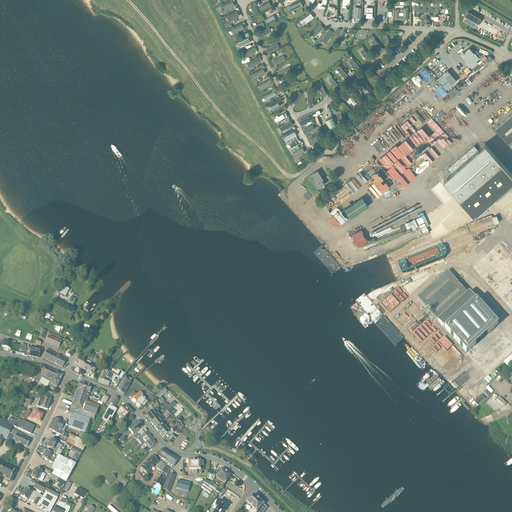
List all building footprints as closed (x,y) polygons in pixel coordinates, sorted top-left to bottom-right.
[(232,0),(231,0),(220,6),(222,11),(235,4),(232,0)] [(316,7),(319,9),(320,7),(324,8),(327,0),(322,0),(322,1),(321,4),(319,2),(316,7)] [(301,1),(288,6),(290,11),(303,6),(301,1)] [(270,2),(259,7),(261,11),(271,6),(270,2)] [(255,3),(250,5),(255,16),(259,14),(255,3)] [(329,5),(325,15),(330,17),(332,12),(334,12),(335,8),(329,5)] [(415,6),(414,16),(418,16),(418,18),(420,19),(421,19),(421,23),(431,23),(431,19),(433,19),(433,20),(438,21),(438,7),(415,6)] [(394,20),(407,20),(408,8),(403,8),(403,16),(399,15),(399,10),(395,10),(394,20)] [(237,11),(227,16),(229,21),(239,15),(237,11)] [(468,11),(463,20),(476,27),(481,18),(468,11)] [(311,13),(300,21),(303,25),(314,17),(311,13)] [(263,22),(253,26),(254,30),(265,26),(263,22)] [(242,24),(231,29),(233,33),(244,28),(242,24)] [(321,24),(311,33),(314,37),(324,28),(321,24)] [(270,28),(258,33),(260,37),(271,32),(270,28)] [(329,29),(321,40),(325,43),(333,32),(329,29)] [(342,30),(336,41),(340,43),(346,32),(342,30)] [(249,37),(238,43),(240,47),(250,42),(249,37)] [(374,39),(371,42),(379,51),(382,48),(374,39)] [(277,43),(266,49),(268,53),(279,47),(277,43)] [(253,48),(242,54),(245,58),(256,53),(253,48)] [(363,48),(360,51),(368,61),(371,58),(363,48)] [(464,52),(464,51),(463,52),(468,58),(465,61),(471,68),(478,63),(475,60),(478,58),(474,53),(474,54),(469,48),(464,52)] [(283,55),(272,61),(274,65),(285,59),(283,55)] [(258,58),(247,63),(249,67),(260,62),(258,58)] [(352,59),(349,62),(357,71),(360,68),(352,59)] [(289,68),(278,73),(280,77),(291,72),(289,68)] [(341,68),(338,71),(346,81),(349,78),(341,68)] [(263,69),(253,74),(255,79),(265,73),(263,69)] [(449,70),(439,80),(449,90),(459,81),(449,70)] [(331,77),(328,80),(336,89),(339,87),(331,77)] [(295,79),(283,84),(285,88),(296,83),(295,79)] [(269,80),(259,85),(261,90),(271,84),(269,80)] [(365,82),(359,87),(367,96),(373,91),(365,82)] [(321,84),(317,86),(323,97),(326,95),(321,84)] [(274,90),(264,96),(266,100),(276,94),(274,90)] [(298,91),(292,101),(296,104),(302,93),(298,91)] [(354,93),(348,98),(356,107),(362,103),(354,93)] [(511,112),(495,128),(508,143),(511,139),(511,112)] [(283,114),(274,118),(276,122),(285,117),(283,114)] [(309,116),(298,121),(300,126),(311,120),(309,116)] [(332,117),(325,120),(331,132),(338,128),(332,117)] [(291,121),(280,127),(282,131),(293,125),(291,121)] [(405,124),(389,136),(397,147),(388,154),(401,170),(411,162),(405,155),(430,136),(422,126),(412,133),(405,124)] [(313,125),(302,130),(304,134),(315,129),(313,125)] [(294,131),(284,137),(286,141),(296,135),(294,131)] [(318,135),(308,140),(310,145),(320,139),(318,135)] [(434,161),(446,150),(436,139),(424,151),(434,161)] [(290,149),(300,144),(298,140),(289,145),(290,149)] [(443,180),(460,199),(502,162),(485,143),(477,149),(474,146),(447,169),(451,173),(443,180)] [(302,148),(291,154),(294,158),(304,152),(302,148)] [(422,153),(404,170),(412,179),(430,163),(422,153)] [(511,189),(511,174),(502,162),(460,199),(474,216),(494,199),(497,203),(511,189)] [(358,174),(350,179),(357,189),(365,184),(374,198),(389,187),(384,180),(384,181),(376,170),(370,174),(373,178),(370,180),(371,182),(366,185),(358,174)] [(323,180),(321,177),(317,171),(311,175),(315,181),(313,182),(317,189),(324,184),(322,181),(323,180)] [(312,195),(302,204),(323,231),(334,223),(312,195)] [(351,218),(369,206),(362,197),(344,209),(351,218)] [(484,230),(495,226),(490,215),(478,221),(479,224),(481,223),(484,230)] [(416,218),(418,224),(424,222),(422,216),(416,218)] [(367,241),(361,230),(353,235),(358,246),(367,241)] [(445,328),(466,353),(498,324),(477,300),(470,292),(468,293),(450,274),(452,272),(450,270),(448,272),(448,271),(443,276),(441,274),(437,278),(439,279),(417,298),(438,321),(445,328)] [(63,287),(59,294),(64,297),(68,290),(63,287)] [(383,301),(391,311),(401,302),(393,293),(383,301)] [(68,299),(66,303),(68,303),(67,303),(73,306),(76,299),(71,297),(69,300),(68,299)] [(406,310),(410,314),(414,310),(417,307),(413,303),(406,310)] [(439,340),(443,336),(430,321),(429,320),(426,318),(422,322),(420,327),(420,328),(418,333),(416,334),(416,336),(418,339),(423,341),(429,349),(436,343),(443,351),(445,352),(452,345),(450,344),(448,343),(447,345),(445,344),(442,341),(439,340)] [(61,341),(48,336),(45,343),(58,349),(61,341)] [(39,358),(40,353),(41,349),(36,348),(35,350),(29,348),(28,351),(30,352),(29,356),(39,358)] [(53,363),(56,355),(54,354),(55,353),(47,349),(45,353),(43,358),(53,363)] [(53,363),(63,367),(65,363),(66,360),(56,355),(53,363)] [(93,375),(95,370),(97,367),(87,362),(87,361),(81,359),(78,365),(84,368),(83,370),(93,375)] [(45,367),(40,377),(38,382),(48,387),(50,384),(51,385),(50,386),(50,388),(53,390),(55,387),(56,388),(63,375),(45,367)] [(101,375),(98,382),(102,384),(105,377),(109,371),(108,371),(109,369),(104,367),(101,375)] [(108,386),(110,382),(111,380),(113,382),(118,384),(121,379),(109,371),(105,377),(102,384),(108,386)] [(120,385),(117,389),(120,391),(121,391),(122,388),(126,390),(126,391),(128,388),(131,383),(130,383),(131,382),(127,379),(125,378),(124,379),(122,382),(121,383),(120,385)] [(80,383),(75,397),(84,401),(83,402),(86,403),(87,402),(92,387),(80,383)] [(140,407),(143,404),(144,405),(147,402),(154,395),(148,392),(145,388),(133,399),(140,407)] [(164,389),(155,397),(158,400),(161,404),(164,401),(161,397),(167,392),(164,389)] [(101,402),(105,404),(110,395),(106,393),(101,402)] [(477,406),(486,399),(482,394),(473,401),(477,406)] [(18,402),(30,405),(32,399),(23,396),(23,397),(20,396),(18,402)] [(41,396),(37,406),(40,407),(47,410),(52,399),(44,396),(44,397),(41,396)] [(96,415),(99,406),(87,402),(86,403),(83,402),(84,401),(75,397),(70,411),(94,419),(96,415)] [(112,419),(114,415),(117,410),(114,409),(118,400),(114,398),(109,406),(110,406),(102,421),(107,424),(110,418),(112,419)] [(500,398),(497,400),(504,406),(506,403),(500,398)] [(62,400),(60,403),(65,405),(64,407),(69,409),(71,404),(62,400)] [(165,407),(169,411),(176,404),(174,402),(171,405),(169,403),(165,407)] [(122,421),(125,417),(130,413),(124,405),(119,410),(119,411),(117,413),(119,415),(118,416),(122,421)] [(181,408),(174,415),(176,418),(183,411),(181,408)] [(21,418),(24,421),(29,416),(28,415),(31,412),(28,409),(26,412),(22,416),(21,418)] [(155,428),(163,422),(160,419),(162,417),(156,409),(153,411),(153,410),(146,416),(155,428)] [(33,418),(40,422),(44,414),(37,410),(36,413),(34,412),(33,415),(34,415),(33,418)] [(90,419),(74,413),(68,427),(81,431),(78,438),(82,441),(85,433),(90,419)] [(186,427),(195,418),(193,415),(183,425),(186,427)] [(0,436),(6,440),(8,435),(11,430),(13,425),(15,420),(10,418),(6,427),(2,426),(0,429),(0,436)] [(31,435),(35,426),(18,419),(17,421),(15,420),(13,425),(31,435)] [(55,426),(54,428),(64,432),(65,428),(64,427),(66,423),(63,422),(62,423),(61,422),(53,419),(51,424),(55,426)] [(138,421),(129,429),(125,432),(127,434),(131,431),(133,434),(143,427),(138,421)] [(160,434),(163,431),(163,430),(162,428),(165,426),(163,422),(155,428),(160,434)] [(64,432),(54,428),(55,426),(51,424),(48,430),(56,433),(62,436),(64,432)] [(168,437),(173,433),(174,433),(180,428),(177,424),(171,430),(169,428),(168,429),(165,426),(162,428),(163,430),(163,431),(160,434),(163,438),(166,435),(168,437)] [(145,442),(147,441),(148,442),(153,438),(146,428),(142,431),(138,434),(139,434),(138,435),(138,436),(139,435),(145,442)] [(28,443),(30,440),(22,436),(22,434),(11,430),(8,435),(11,437),(14,438),(15,437),(28,443)] [(73,447),(82,452),(86,445),(84,444),(84,442),(70,435),(69,437),(70,437),(66,444),(73,447)] [(11,437),(10,439),(13,441),(22,445),(26,447),(28,443),(15,437),(14,438),(11,437)] [(157,443),(153,438),(148,442),(147,441),(145,442),(146,443),(145,443),(150,449),(157,443)] [(47,447),(53,450),(52,452),(56,454),(58,449),(60,450),(62,446),(57,443),(51,440),(47,447)] [(70,462),(75,465),(82,452),(73,447),(70,452),(76,455),(75,457),(73,456),(70,462)] [(174,467),(179,459),(163,449),(158,456),(166,461),(165,462),(174,467)] [(68,477),(75,465),(70,462),(58,456),(56,460),(50,457),(51,454),(46,451),(42,458),(48,461),(54,464),(52,468),(55,469),(68,477)] [(158,464),(159,462),(152,456),(147,462),(153,468),(154,468),(155,466),(157,463),(158,464)] [(189,469),(196,470),(201,470),(201,465),(204,465),(204,461),(201,461),(201,460),(190,460),(190,465),(189,469)] [(0,475),(10,480),(15,469),(0,461),(0,475)] [(140,473),(141,473),(142,473),(143,473),(144,472),(147,474),(148,476),(152,471),(151,470),(153,468),(147,462),(141,469),(140,470),(140,471),(140,472),(140,473)] [(156,469),(161,472),(166,465),(160,462),(156,469)] [(46,475),(41,472),(42,471),(36,469),(32,477),(37,480),(40,476),(44,478),(46,475)] [(68,477),(55,469),(52,475),(59,478),(66,482),(68,477)] [(217,492),(221,488),(222,486),(223,487),(231,475),(222,469),(219,473),(210,486),(217,492)] [(219,473),(214,471),(214,473),(209,472),(207,479),(204,483),(210,486),(219,473)] [(163,472),(157,484),(161,486),(168,475),(163,472)] [(170,473),(163,490),(169,492),(175,476),(170,473)] [(105,480),(109,485),(115,479),(111,474),(105,480)] [(176,488),(188,492),(190,484),(178,481),(176,488)] [(63,490),(67,492),(72,485),(67,482),(63,490)] [(47,511),(50,511),(59,494),(48,488),(48,489),(38,483),(34,488),(44,494),(43,497),(33,491),(32,493),(25,489),(21,496),(27,500),(28,498),(34,502),(33,504),(47,511)] [(204,483),(201,488),(210,495),(213,490),(204,483)] [(78,487),(75,493),(84,498),(87,492),(84,491),(78,487)] [(227,492),(224,496),(233,501),(235,498),(233,496),(228,493),(227,492)] [(253,511),(251,509),(253,507),(253,508),(260,500),(254,494),(247,502),(244,507),(248,511),(253,511)] [(56,507),(53,511),(54,511),(69,511),(71,508),(66,505),(69,499),(63,496),(60,503),(58,502),(57,506),(56,505),(56,507)] [(216,500),(214,504),(223,511),(224,511),(228,506),(220,500),(218,502),(216,500)] [(251,509),(253,511),(263,511),(265,510),(262,507),(264,504),(260,500),(253,508),(253,507),(251,509)] [(117,511),(118,509),(108,501),(106,503),(117,511)]
